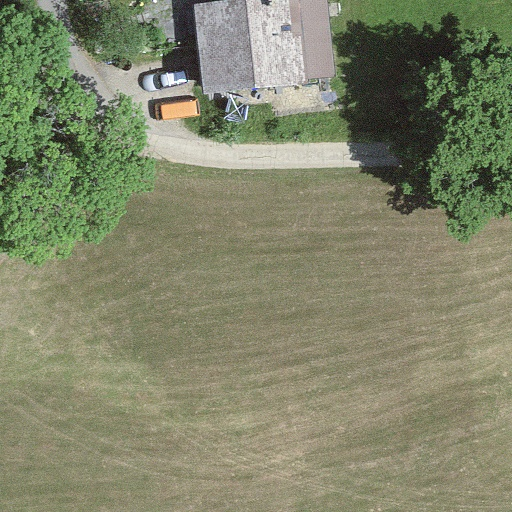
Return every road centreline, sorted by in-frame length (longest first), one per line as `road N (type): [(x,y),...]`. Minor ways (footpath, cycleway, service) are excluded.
road 1 (track): [(106,125),(191,155),(511,144)]
road 2 (track): [(56,0),(57,30),(106,125)]
road 3 (track): [(106,125),(0,48)]
